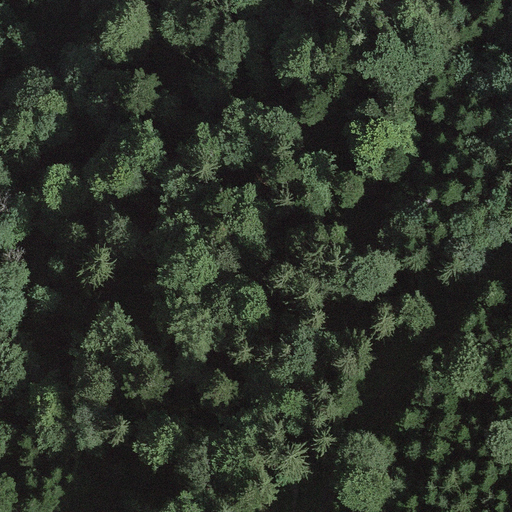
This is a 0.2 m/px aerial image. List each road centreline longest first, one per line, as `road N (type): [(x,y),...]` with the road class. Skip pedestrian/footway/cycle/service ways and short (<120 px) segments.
road 1 (track): [(511,8),(476,85),(398,196),(347,315)]
road 2 (track): [(511,258),(369,407),(331,471),(322,511)]
road 3 (track): [(79,0),(65,64),(51,87),(32,104),(0,113)]
